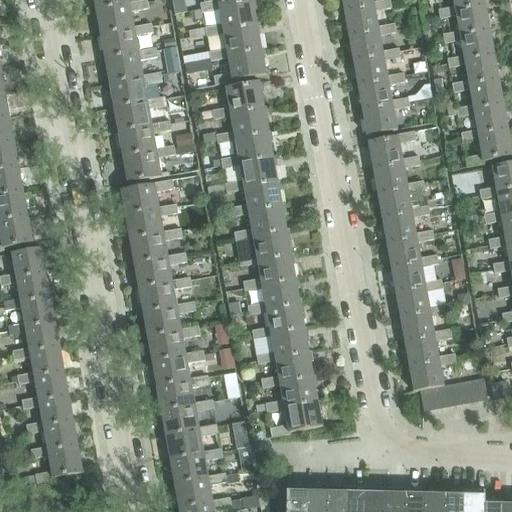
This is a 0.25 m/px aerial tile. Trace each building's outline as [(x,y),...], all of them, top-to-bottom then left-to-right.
[(93,0),(96,13),(131,7),(130,4),(129,0),(93,0)] [(202,14),(219,11),(219,9),(253,2),(253,0),(216,0),(217,2),(200,5),(202,14)] [(341,0),(344,13),(375,7),(374,4),(373,0),(341,0)] [(452,0),(454,8),(438,11),(440,20),(456,17),(455,14),(486,9),(484,0),(452,0)] [(96,13),(100,38),(135,31),(135,29),(132,13),(149,10),(147,1),(130,4),(131,7),(96,13)] [(344,13),(349,38),(379,32),(379,28),(376,13),(392,10),(390,1),(374,4),(375,7),(344,13)] [(207,39),(223,36),(223,33),(258,27),(253,2),(219,9),(219,11),(222,27),(205,30),(207,39)] [(445,45),(460,42),(460,39),(491,34),(486,9),(455,14),(456,17),(459,33),(443,36),(445,45)] [(349,38),(353,62),(384,57),(383,53),(380,38),(396,35),(395,25),(379,28),(379,32),(349,38)] [(100,38),(105,62),(140,56),(139,53),(137,38),(154,35),(152,26),(135,29),(135,31),(100,38)] [(211,63),(228,60),(227,57),(262,51),(258,27),(223,33),(223,36),(226,51),(209,54),(211,63)] [(449,70),(465,67),(464,64),(495,58),(491,34),(460,39),(460,42),(463,58),(447,60),(449,70)] [(105,62),(109,87),(144,80),(144,77),(141,62),(158,59),(156,50),(139,53),(140,56),(105,62)] [(384,57),(353,62),(358,87),(388,81),(388,78),(385,62),(401,59),(399,50),(383,53),(384,57)] [(227,57),(228,60),(231,75),(214,78),(215,88),(234,84),(234,82),(267,76),(262,51),(227,57)] [(454,95),(470,92),(469,89),(500,83),(495,58),(464,64),(465,67),(468,83),(452,86),(454,95)] [(109,87),(114,111),(149,105),(148,102),(146,87),(162,83),(161,74),(144,77),(144,80),(109,87)] [(358,87),(362,112),(393,106),(392,103),(389,87),(405,84),(404,75),(388,78),(388,81),(358,87)] [(473,113),(504,108),(500,83),(469,89),(470,92),(472,108),(456,110),(458,120),(474,117),(473,113)] [(214,121),(230,118),(230,116),(265,109),(260,84),(225,90),(229,109),(212,112),(214,121)] [(0,121),(10,120),(6,95),(0,96),(0,121)] [(114,111),(118,135),(153,129),(153,126),(150,111),(167,108),(165,99),(148,102),(149,105),(114,111)] [(393,106),(362,112),(367,137),(398,132),(394,112),(410,109),(408,100),(392,103),(393,106)] [(473,113),(474,117),(477,132),(461,135),(463,144),(479,141),(478,138),(509,132),(504,108),(473,113)] [(218,146),(235,142),(234,140),(269,134),(265,109),(230,116),(230,118),(233,133),(216,136),(218,146)] [(0,147),(15,145),(10,120),(0,121),(0,147)] [(118,135),(123,160),(158,153),(157,151),(154,135),(171,132),(170,123),(153,126),(153,129),(118,135)] [(478,138),(479,141),(481,157),(465,160),(467,169),(484,166),(484,163),(511,158),(511,150),(509,132),(478,138)] [(222,170),(239,167),(239,164),(274,158),(269,134),(234,140),(235,142),(238,158),(221,161),(222,170)] [(368,145),(373,170),(404,165),(403,161),(400,145),(416,142),(414,134),(397,137),(398,139),(368,145)] [(0,172),(19,169),(15,145),(0,147),(0,172)] [(158,153),(123,160),(127,185),(162,179),(159,160),(176,157),(174,148),(157,151),(158,153)] [(243,189),(278,183),(274,158),(239,164),(239,167),(242,182),(225,185),(227,194),(244,191),(243,189)] [(373,170),(378,195),(408,189),(408,186),(405,170),(421,167),(419,158),(403,161),(404,165),(373,170)] [(481,201),(497,198),(496,194),(511,191),(511,165),(492,169),(495,189),(479,192),(481,201)] [(0,198),(24,194),(19,169),(0,172),(0,198)] [(160,211),(160,209),(157,194),(174,191),(172,181),(154,185),(154,186),(121,192),(125,218),(160,211)] [(243,189),(244,191),(247,207),(230,210),(231,219),(248,216),(248,213),(283,207),(278,183),(243,189)] [(378,195),(382,220),(413,214),(412,210),(409,195),(425,192),(423,183),(408,186),(408,189),(378,195)] [(486,225),(502,223),(501,219),(511,217),(511,191),(496,194),(497,198),(500,214),(484,216),(486,225)] [(0,224),(28,219),(24,194),(0,198),(0,224)] [(165,236),(164,234),(162,218),(178,215),(177,206),(160,209),(160,211),(125,218),(130,242),(165,236)] [(236,243),(253,240),(252,238),(287,231),(283,207),(248,213),(248,216),(251,231),(234,234),(236,243)] [(382,220),(387,244),(417,239),(417,235),(414,220),(430,217),(428,208),(412,210),(413,214),(382,220)] [(490,250),(506,247),(505,244),(511,242),(511,217),(501,219),(502,223),(504,238),(488,241),(490,250)] [(0,224),(0,235),(1,243),(0,243),(0,252),(3,252),(3,250),(33,244),(28,219),(0,224)] [(169,260),(169,258),(166,242),(183,239),(181,231),(164,234),(165,236),(130,242),(134,266),(169,260)] [(241,268),(257,265),(257,262),(292,256),(287,231),(252,238),(253,240),(256,255),(239,259),(241,268)] [(387,244),(391,269),(422,264),(421,260),(418,244),(434,241),(432,232),(417,235),(417,239),(387,244)] [(495,275),(511,272),(510,268),(511,268),(511,242),(505,244),(506,247),(509,263),(493,266),(495,275)] [(0,282),(1,288),(17,285),(17,281),(47,276),(42,250),(12,256),(15,276),(0,278),(0,282)] [(174,284),(173,282),(170,267),(187,264),(186,255),(169,258),(169,260),(134,266),(138,291),(174,284)] [(261,287),(296,281),(292,256),(257,262),(257,265),(260,280),(243,283),(245,293),(262,290),(261,287)] [(391,269),(396,294),(426,288),(426,284),(423,269),(439,266),(437,257),(421,260),(422,264),(391,269)] [(499,299),(511,297),(511,268),(510,268),(511,272),(511,279),(511,287),(497,290),(499,299)] [(6,312),(22,309),(21,306),(51,301),(47,276),(17,281),(17,285),(20,300),(4,303),(6,312)] [(178,309),(178,307),(175,292),(192,289),(190,279),(173,282),(174,284),(138,291),(143,315),(178,309)] [(261,287),(262,290),(265,305),(248,308),(249,317),(266,314),(266,311),(301,305),(296,281),(261,287)] [(396,294),(400,319),(431,313),(430,309),(427,294),(443,291),(441,282),(426,284),(426,288),(396,294)] [(26,331),(56,325),(51,301),(21,306),(22,309),(24,325),(8,328),(10,337),(26,334),(26,331)] [(183,333),(182,331),(179,316),(196,313),(195,304),(178,307),(178,309),(143,315),(147,340),(183,333)] [(254,341),(271,338),(270,336),(305,330),(301,305),(266,311),(266,314),(269,329),(252,332),(254,341)] [(400,319),(405,343),(435,338),(435,334),(432,319),(448,316),(446,306),(430,309),(431,313),(400,319)] [(504,324),(511,322),(511,313),(502,315),(504,324)] [(26,331),(26,334),(29,350),(13,353),(15,362),(31,359),(30,355),(60,350),(56,325),(26,331)] [(187,358),(187,356),(184,340),(201,337),(199,328),(182,331),(183,333),(147,340),(152,364),(187,358)] [(258,366),(275,363),(275,360),(310,354),(305,330),(270,336),(271,338),(274,354),(257,357),(258,366)] [(405,343),(409,368),(440,363),(439,359),(436,343),(452,340),(450,331),(435,334),(435,338),(405,343)] [(19,386),(35,383),(35,380),(65,375),(60,350),(30,355),(31,359),(33,374),(17,377),(19,386)] [(152,364),(156,389),(192,383),(191,381),(188,365),(205,362),(204,353),(187,356),(187,358),(152,364)] [(263,390),(280,387),(279,385),(314,378),(310,354),(275,360),(275,363),(278,378),(261,381),(263,390)] [(440,363),(409,368),(414,393),(420,392),(431,390),(441,388),(444,388),(441,368),(457,365),(455,356),(439,359),(440,363)] [(39,405),(69,399),(65,375),(35,380),(35,383),(38,399),(22,402),(24,411),(40,408),(39,405)] [(156,389),(161,413),(196,407),(196,405),(193,390),(210,387),(208,378),(191,381),(192,383),(156,389)] [(267,415),(284,411),(284,409),(319,403),(314,378),(279,385),(280,387),(283,402),(266,405),(267,415)] [(484,381),(473,383),(477,404),(488,402),(484,381)] [(471,383),(463,384),(467,406),(475,405),(477,404),(473,383),(471,383)] [(509,400),(506,383),(491,386),(494,403),(509,400)] [(458,385),(452,386),(456,408),(462,407),(467,406),(463,384),(458,385)] [(444,388),(441,388),(445,410),(450,409),(456,408),(452,386),(444,388)] [(441,388),(431,390),(435,412),(437,412),(445,410),(441,388)] [(431,390),(420,392),(424,414),(435,412),(431,390)] [(39,405),(40,408),(42,424),(26,427),(28,436),(44,433),(44,430),(74,424),(69,399),(39,405)] [(196,407),(161,413),(165,438),(200,432),(200,429),(197,414),(214,411),(213,402),(196,405),(196,407)] [(284,409),(284,411),(287,427),(270,430),(272,439),(290,436),(290,434),(323,428),(319,403),(284,409)] [(33,461),(49,458),(48,454),(78,449),(74,424),(44,430),(44,433),(47,449),(31,452),(33,461)] [(165,438),(170,462),(205,456),(204,454),(202,438),(219,435),(217,426),(200,429),(200,432),(165,438)] [(48,454),(49,458),(52,473),(35,476),(37,485),(54,482),(54,480),(83,474),(78,449),(48,454)] [(170,462),(174,487),(209,480),(209,478),(206,463),(223,460),(221,451),(204,454),(205,456),(170,462)] [(174,487),(179,511),(214,505),(213,503),(211,487),(227,484),(226,475),(209,478),(209,480),(174,487)] [(307,511),(308,488),(288,487),(287,511),(307,511)] [(327,511),(328,488),(308,488),(307,511),(327,511)] [(346,511),(347,489),(328,488),(327,511),(346,511)] [(346,511),(366,511),(367,489),(347,489),(346,511)] [(366,511),(385,511),(386,490),(367,489),(366,511)] [(385,511),(405,511),(406,490),(386,490),(385,511)] [(405,511),(424,511),(425,491),(406,490),(405,511)] [(424,511),(444,511),(445,491),(425,491),(424,511)] [(444,511),(464,511),(465,492),(445,491),(444,511)] [(464,511),(483,511),(484,500),(485,500),(485,492),(465,492),(464,511)] [(214,505),(179,511),(178,511),(215,511),(232,509),(230,500),(213,503),(214,505)] [(503,511),(504,501),(485,500),(484,500),(483,511),(503,511)] [(503,511),(511,511),(511,500),(504,501),(503,511)]
